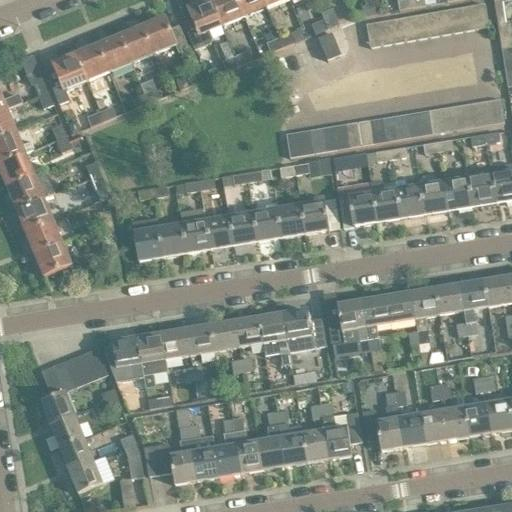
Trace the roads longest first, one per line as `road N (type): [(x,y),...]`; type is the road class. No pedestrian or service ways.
road 1 (residential): [(0,326),(511,244)]
road 2 (residential): [(256,511),(511,470)]
